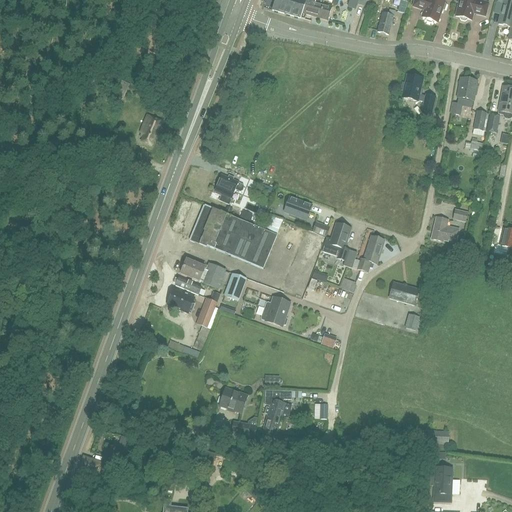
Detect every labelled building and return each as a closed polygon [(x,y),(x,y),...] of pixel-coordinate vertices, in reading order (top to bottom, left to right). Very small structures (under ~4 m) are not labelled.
[(275,0),(272,11),(300,19),(300,18),(304,20),(306,13),(311,15),(310,16),(327,21),(331,8),(314,3),(314,0),(317,0),(323,2),(323,0),(275,0)] [(400,0),(397,12),(405,14),(408,2),(400,0)] [(424,11),(421,18),(425,19),(425,20),(426,23),(430,24),(433,23),(433,22),(437,23),(442,10),(444,11),(446,5),(444,4),(444,2),(439,0),(414,0),(412,7),(424,11)] [(467,21),(467,20),(471,21),(473,14),(485,17),(488,4),(476,1),(476,0),(456,0),(456,3),(458,3),(455,16),(460,18),(459,19),(460,21),(465,22),(467,21)] [(506,0),(497,0),(497,2),(503,4),(498,25),(511,28),(508,40),(511,40),(511,2),(507,1),(506,0)] [(388,35),(393,17),(394,17),(395,12),(389,11),(388,15),(382,14),(377,33),(388,35)] [(289,55),(286,81),(301,83),(303,67),(304,67),(303,67),(304,64),(304,63),(305,57),(289,55)] [(342,70),(344,63),(343,63),(343,64),(340,63),(333,61),(332,61),(329,61),(330,59),(329,59),(321,91),(322,91),(323,88),(336,91),(336,94),(341,74),(342,74),(341,74),(342,71),(343,71),(342,70)] [(422,111),(431,113),(435,97),(426,95),(425,97),(419,95),(423,79),(407,75),(405,84),(402,83),(400,91),(403,91),(401,98),(418,102),(418,101),(424,103),(422,111)] [(359,77),(356,94),(364,96),(363,102),(370,103),(375,80),(367,78),(366,78),(361,77),(361,76),(361,77),(359,77)] [(460,79),(457,98),(458,98),(457,103),(451,102),(449,114),(460,116),(462,106),(471,108),(472,101),(474,101),(475,94),(475,90),(476,90),(477,82),(460,79)] [(347,80),(344,93),(351,95),(354,81),(347,80)] [(370,103),(377,105),(378,99),(386,101),(390,83),(388,83),(389,82),(388,82),(388,83),(383,82),(383,81),(382,81),(375,80),(370,103)] [(119,105),(129,87),(121,83),(115,96),(112,95),(110,101),(119,105)] [(511,114),(511,89),(502,87),(498,112),(511,114)] [(258,98),(256,105),(270,108),(272,101),(258,98)] [(151,101),(149,107),(161,114),(164,106),(151,101)] [(256,105),(255,111),(268,115),(270,108),(256,105)] [(486,114),(477,112),(473,129),(482,131),(486,114)] [(489,114),(486,131),(496,133),(499,116),(489,114)] [(161,121),(147,116),(140,133),(144,135),(141,142),(151,146),(161,121)] [(257,141),(254,148),(269,153),(270,150),(276,135),(278,131),(263,125),(260,132),(259,132),(255,140),(257,141)] [(339,139),(338,140),(346,142),(347,142),(350,143),(349,143),(350,143),(370,148),(370,147),(367,146),(371,133),(373,133),(342,125),(342,126),(343,126),(342,129),(340,136),(341,137),(340,140),(339,139)] [(276,135),(270,150),(297,159),(297,158),(295,158),(296,155),(297,155),(299,148),(300,145),(302,146),(302,145),(286,139),(286,138),(286,139),(283,138),(283,137),(276,135)] [(470,148),(481,151),(483,144),(477,142),(477,139),(472,138),(470,144),(465,143),(464,148),(470,150),(470,148)] [(356,155),(343,151),(341,157),(354,162),(356,155)] [(354,162),(341,157),(338,164),(352,169),(354,162)] [(363,183),(363,182),(344,174),(343,174),(341,173),(341,172),(340,173),(333,170),(334,171),(333,174),(332,174),(329,181),(330,181),(329,184),(327,183),(327,184),(357,196),(355,194),(360,182),(363,183)] [(231,199),(238,183),(232,180),(233,178),(229,176),(228,178),(221,176),(217,186),(215,192),(215,194),(220,196),(220,197),(230,202),(231,199)] [(275,188),(258,182),(255,189),(269,194),(267,199),(271,200),(275,188)] [(289,198),(284,212),(306,220),(311,206),(289,198)] [(223,214),(230,217),(233,209),(227,206),(223,214)] [(223,214),(206,207),(192,240),(263,270),(277,236),(276,236),(283,220),(266,213),(260,229),(230,217),(223,214)] [(467,213),(454,210),(452,220),(465,223),(467,213)] [(248,223),(251,216),(242,213),(239,219),(248,223)] [(436,217),(431,240),(443,243),(443,241),(455,243),(458,231),(446,228),(448,220),(436,217)] [(329,227),(316,222),(312,232),(325,237),(329,227)] [(350,229),(336,224),(331,240),(326,239),(321,253),(337,258),(336,260),(344,263),(348,252),(343,250),(350,229)] [(511,231),(503,229),(500,246),(511,248),(511,231)] [(384,241),(371,237),(363,261),(360,260),(357,270),(367,274),(371,263),(376,265),(384,241)] [(455,247),(454,255),(461,256),(463,248),(455,247)] [(511,274),(511,270),(511,254),(506,253),(502,272),(511,274)] [(205,268),(187,261),(184,267),(183,267),(180,274),(201,283),(222,291),(229,274),(225,273),(226,270),(208,263),(207,266),(206,266),(205,268)] [(231,275),(223,298),(236,303),(245,280),(231,275)] [(175,286),(198,296),(201,288),(178,278),(175,286)] [(307,289),(313,291),(317,282),(311,279),(307,289)] [(354,286),(343,281),(340,288),(352,293),(354,286)] [(393,284),(389,299),(414,306),(418,291),(393,284)] [(192,304),(194,299),(173,290),(170,299),(168,300),(166,303),(168,304),(167,306),(187,315),(188,313),(191,314),(194,305),(192,304)] [(265,304),(260,319),(261,321),(282,328),(283,326),(285,326),(287,320),(285,318),(290,304),(273,298),(271,304),(267,303),(265,304)] [(198,318),(209,323),(214,309),(217,303),(205,299),(198,318)] [(406,329),(415,332),(419,318),(409,315),(406,329)] [(209,330),(201,327),(193,348),(200,351),(209,330)] [(328,341),(341,346),(344,339),(331,334),(328,341)] [(312,335),(310,342),(316,344),(318,337),(312,335)] [(182,348),(169,342),(167,348),(180,353),(182,348)] [(279,376),(265,376),(265,378),(262,378),(262,385),(265,385),(265,388),(279,388),(279,376)] [(219,406),(241,414),(247,396),(225,389),(219,406)] [(267,415),(281,419),(285,405),(283,404),(283,400),(291,400),(291,391),(264,391),(264,405),(269,406),(268,407),(265,407),(264,414),(267,415)] [(316,405),(315,419),(327,419),(327,405),(316,405)] [(281,419),(267,415),(263,429),(264,429),(261,439),(277,443),(279,433),(277,432),(281,419)] [(257,426),(232,422),(230,433),(242,436),(241,442),(253,444),(257,426)] [(427,430),(426,449),(447,450),(448,432),(427,430)] [(257,436),(254,445),(263,447),(265,443),(260,441),(261,437),(260,437),(261,432),(257,431),(256,436),(257,436)] [(197,451),(193,471),(211,475),(215,454),(197,451)] [(96,477),(100,467),(110,471),(116,473),(120,463),(105,457),(102,465),(101,464),(85,458),(80,472),(96,477)] [(164,471),(179,472),(179,462),(175,462),(175,459),(171,458),(170,462),(165,461),(164,471)] [(449,493),(450,482),(451,483),(452,469),(439,469),(439,478),(437,478),(437,482),(440,483),(440,492),(449,493)] [(242,489),(256,501),(262,494),(249,482),(242,489)] [(243,490),(224,511),(245,511),(255,500),(243,490)] [(186,511),(187,509),(170,507),(170,502),(164,501),(163,506),(162,511),(186,511)]
